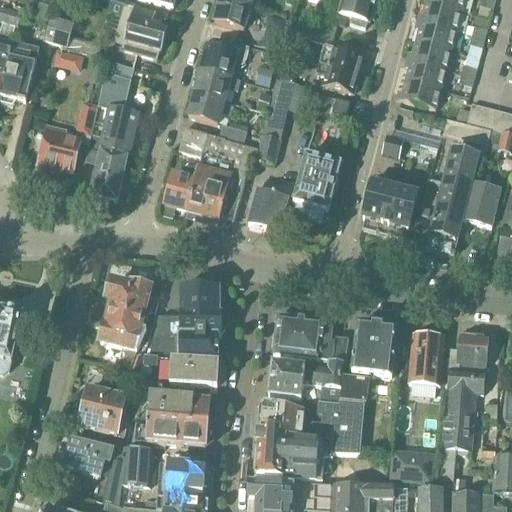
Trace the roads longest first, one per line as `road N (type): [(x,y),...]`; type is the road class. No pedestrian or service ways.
road 1 (residential): [(403,0),(337,281)]
road 2 (residential): [(87,244),(23,511)]
road 3 (residential): [(136,242),(199,0)]
road 4 (residential): [(254,266),(236,511)]
road 5 (residential): [(511,308),(337,281)]
road 6 (residential): [(254,266),(136,242)]
